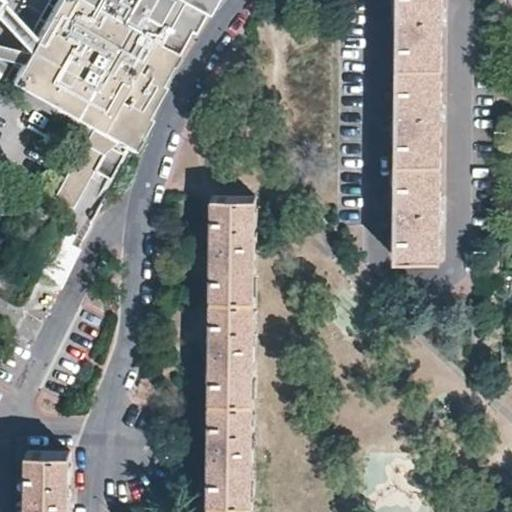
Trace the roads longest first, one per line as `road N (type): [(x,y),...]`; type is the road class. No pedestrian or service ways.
road 1 (residential): [(463,0),(462,274),(377,274),(380,0)]
road 2 (residential): [(241,0),(191,79),(135,214),(130,331),(94,457),(94,511)]
